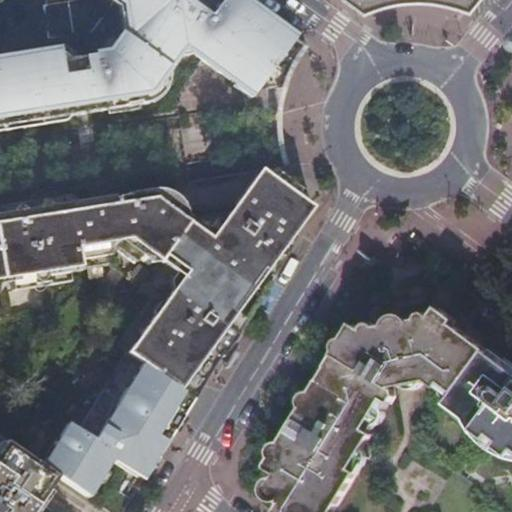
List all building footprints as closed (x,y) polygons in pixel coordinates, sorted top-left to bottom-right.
[(307,46),(289,34),(242,0),(73,0),(75,31),(63,50),(0,59),(0,125),(138,104),(144,102),(149,99),(155,96),(159,91),(162,86),(165,80),(166,76),(194,45),(247,92),(280,86),(280,87),(285,88),(287,81),(291,73),(294,65),(299,57),(304,50),(307,46)] [(343,0),(358,11),(371,2),(378,0),(447,0),(462,6),(464,7),(469,0),(343,0)] [(282,166),(273,178),(311,206),(309,204),(304,197),(299,190),(295,182),(291,174),(287,166),(287,164),(282,166)] [(138,362),(191,399),(222,349),(266,278),(284,247),(293,232),(300,222),(311,206),(273,178),(259,168),(233,202),(182,213),(180,208),(177,203),(173,198),(168,195),(163,192),(157,190),(151,189),(0,212),(0,276),(1,283),(35,278),(35,274),(52,271),(52,276),(72,272),(72,263),(81,261),(81,256),(108,252),(112,246),(118,239),(138,254),(148,262),(157,260),(161,254),(174,263),(170,269),(115,345),(125,352),(138,362)] [(132,261),(138,254),(118,239),(112,246),(132,261)] [(170,269),(174,263),(161,254),(157,260),(170,269)] [(364,332),(354,326),(266,467),(267,468),(276,474),(273,480),(269,480),(273,503),(277,502),(281,505),(276,511),(333,511),(358,473),(352,469),(376,431),(368,426),(385,400),(393,405),(397,398),(395,389),(430,382),(439,390),(443,384),(456,394),(489,349),(456,325),(459,321),(442,308),(435,318),(427,311),(419,322),(379,329),(370,323),(364,332)] [(95,331),(89,338),(95,342),(100,334),(95,331)] [(511,367),(494,354),(489,349),(456,394),(452,399),(446,406),(451,409),(465,420),(464,421),(467,425),(473,432),(480,438),(487,444),(490,446),(495,450),(502,455),(511,459),(511,367)] [(42,464),(57,474),(58,475),(88,496),(111,459),(137,475),(143,466),(149,469),(164,444),(191,399),(138,362),(125,352),(77,430),(66,423),(42,464)] [(443,384),(439,390),(452,399),(456,394),(443,384)] [(0,511),(31,511),(36,506),(46,491),(57,474),(42,464),(15,446),(5,439),(0,446),(0,511)] [(143,466),(137,475),(143,479),(149,469),(143,466)]
